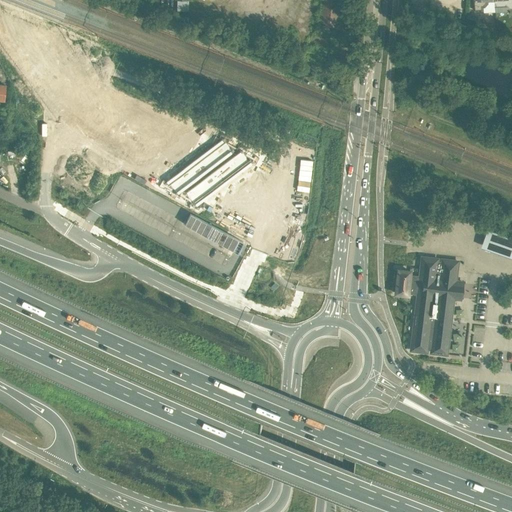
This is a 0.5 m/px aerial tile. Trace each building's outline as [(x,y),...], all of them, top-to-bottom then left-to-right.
[(355,57),(359,1),(341,0),(321,0),(319,26),(320,26),(323,26),(322,28),(328,29),(329,26),(330,26),(330,37),(337,37),(336,56),(355,57)] [(474,0),(475,10),(483,10),(483,7),(485,7),(488,3),(488,1),(494,1),(494,0),(474,0)] [(468,12),(465,21),(474,24),(477,15),(468,12)] [(243,253),(248,245),(183,209),(178,218),(243,253)] [(511,237),(487,229),(481,247),(511,258),(511,237)] [(410,272),(398,270),(395,293),(407,294),(408,293),(417,294),(411,350),(426,352),(427,348),(431,349),(431,352),(447,354),(458,261),(442,259),(441,263),(437,262),(437,259),(422,257),(419,277),(409,276),(410,272)]
